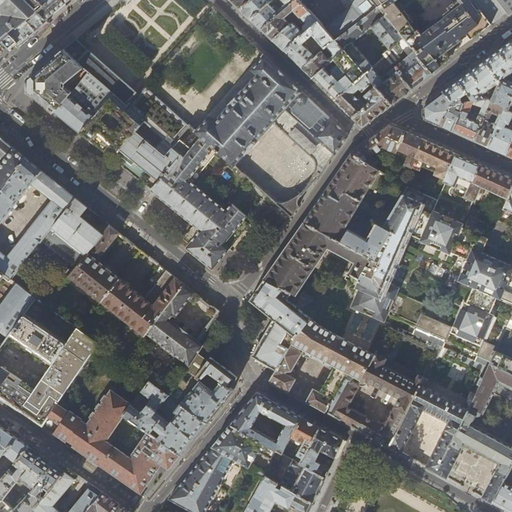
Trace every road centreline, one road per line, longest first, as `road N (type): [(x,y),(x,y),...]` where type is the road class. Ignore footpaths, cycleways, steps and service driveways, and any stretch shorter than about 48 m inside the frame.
road 1 (residential): [(253,380),(238,351),(233,298),(0,110)]
road 2 (residential): [(0,409),(147,511)]
road 3 (residential): [(253,380),(147,511)]
road 4 (residential): [(491,511),(358,438)]
road 5 (residential): [(392,113),(511,22)]
road 6 (residential): [(511,165),(392,113)]
road 7 (residential): [(94,0),(0,79)]
